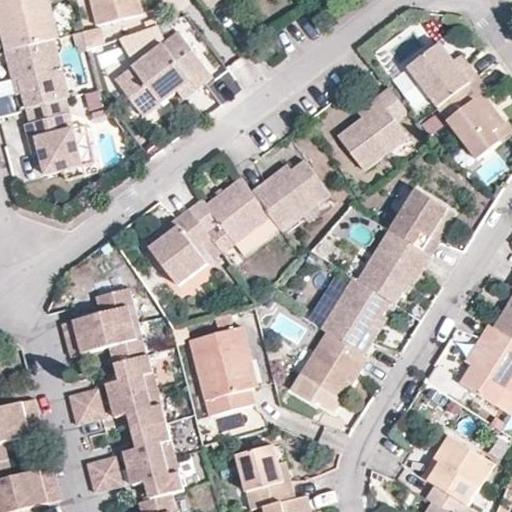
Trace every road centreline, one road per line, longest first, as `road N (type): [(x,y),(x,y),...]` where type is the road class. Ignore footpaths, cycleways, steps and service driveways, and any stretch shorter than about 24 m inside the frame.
road 1 (residential): [(388,0),(131,204),(19,278)]
road 2 (residential): [(511,205),(356,451),(353,511)]
road 3 (residential): [(79,511),(19,278)]
